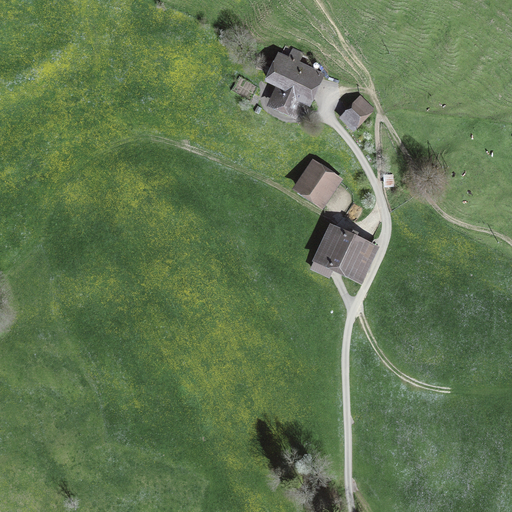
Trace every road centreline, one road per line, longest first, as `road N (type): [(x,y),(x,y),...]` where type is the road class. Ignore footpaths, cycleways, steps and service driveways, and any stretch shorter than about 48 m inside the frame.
road 1 (track): [(353,511),(348,327),(388,227),(373,171),(328,109),(330,90),(371,94),(428,200),(449,220),(511,242)]
road 2 (track): [(358,302),(373,343),(396,370),(418,384),(454,390)]
